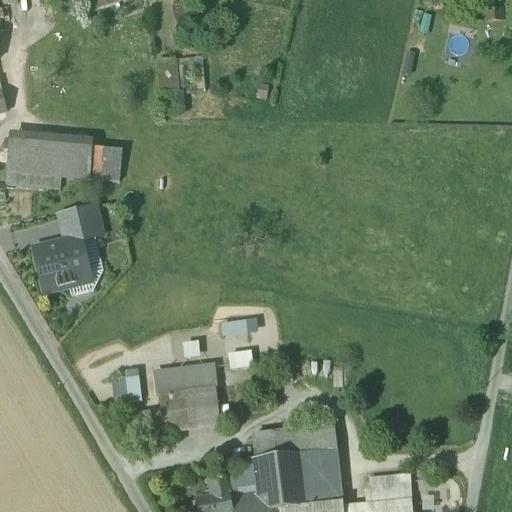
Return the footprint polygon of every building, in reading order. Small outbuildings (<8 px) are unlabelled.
[(161,94),(203,93),(203,64),(160,65),(161,94)] [(92,150),(9,142),(6,174),(31,176),(61,179),(90,181),(92,150)] [(121,152),(92,150),(90,181),(119,184),(121,152)] [(31,176),(6,174),(5,186),(30,189),(31,176)] [(61,179),(31,176),(30,189),(60,191),(61,179)] [(94,209),(59,217),(66,245),(80,242),(81,244),(101,239),(94,209)] [(66,245),(34,253),(44,294),(70,288),(70,286),(72,283),(89,279),(81,244),(80,242),(66,245)] [(242,321),(219,324),(221,337),(244,333),(242,321)] [(227,369),(249,368),(249,352),(226,353),(227,369)] [(216,393),(212,368),(155,377),(158,400),(216,393)] [(109,379),(111,403),(139,401),(138,377),(109,379)] [(216,393),(158,400),(162,434),(220,426),(216,393)] [(251,433),(255,462),(297,457),(337,452),(334,423),(251,433)] [(337,452),(297,457),(303,509),(342,504),(337,452)] [(297,457),(255,462),(259,486),(261,498),(273,496),(275,511),(279,511),(303,509),(297,457)] [(255,462),(244,463),(248,488),(259,486),(255,462)] [(238,464),(224,466),(229,490),(243,488),(238,464)] [(224,466),(205,468),(211,499),(196,502),(197,511),(232,511),(231,503),(229,490),(224,466)] [(411,474),(367,478),(369,499),(412,495),(411,474)] [(436,511),(433,487),(413,490),(416,511),(436,511)] [(412,511),(412,495),(369,499),(370,503),(342,504),(343,511),(412,511)] [(343,511),(342,504),(303,509),(279,511),(275,511),(273,496),(261,498),(231,503),(232,511),(343,511)]
